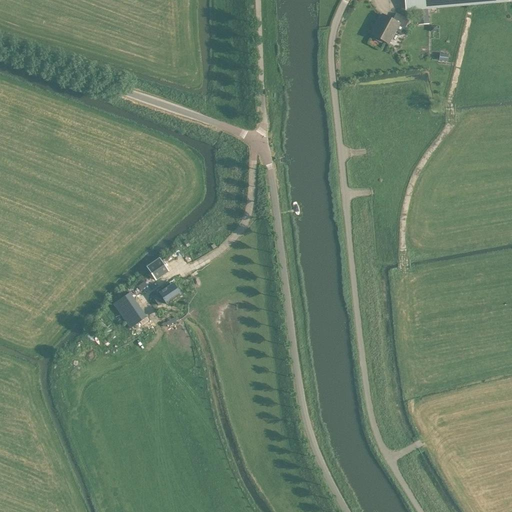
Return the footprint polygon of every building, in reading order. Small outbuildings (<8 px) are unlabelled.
[(511,0),(400,0),(402,12),(511,0)] [(381,40),(382,38),(388,41),(395,28),(401,31),(408,18),(395,11),(392,17),(381,12),(371,32),(375,34),(373,36),(381,40)] [(447,59),(448,52),(439,51),(438,58),(447,59)] [(168,269),(159,256),(146,265),(155,278),(168,269)] [(180,291),(173,280),(152,295),(157,302),(163,298),(166,301),(180,291)] [(113,301),(129,326),(145,315),(129,290),(113,301)]
